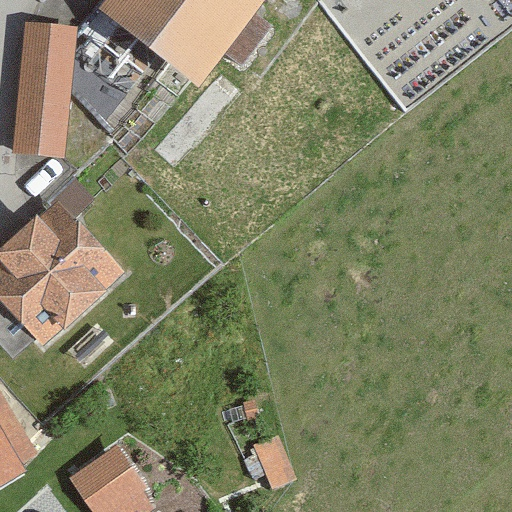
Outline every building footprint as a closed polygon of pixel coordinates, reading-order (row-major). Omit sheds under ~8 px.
[(281,0),(122,0),(110,18),(213,93),(281,0)] [(82,33),(31,29),(21,159),(72,162),(82,33)] [(69,204),(0,269),(0,294),(55,352),(136,275),(69,204)] [(0,414),(0,495),(36,474),(0,414)] [(160,511),(122,454),(80,483),(99,511),(160,511)]
